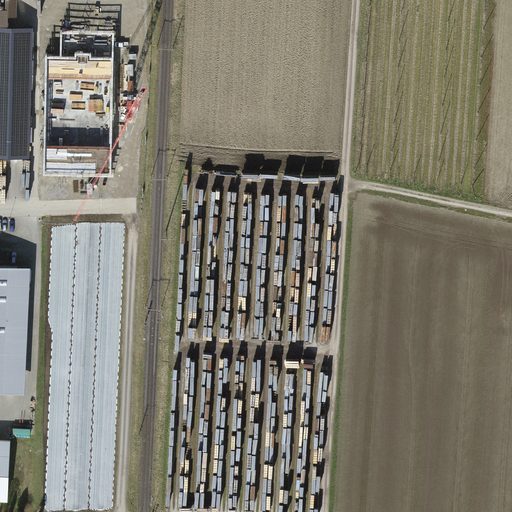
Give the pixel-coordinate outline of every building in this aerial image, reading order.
[(0,0),(0,181),(11,181),(12,158),(32,158),(35,27),(1,26),(2,0),(0,0)] [(72,192),(94,192),(95,84),(77,83),(77,115),(73,115),(72,192)] [(100,123),(99,192),(119,192),(119,123),(100,123)] [(36,265),(0,263),(0,391),(30,393),(36,265)] [(16,439),(0,438),(0,501),(13,502),(16,439)]
